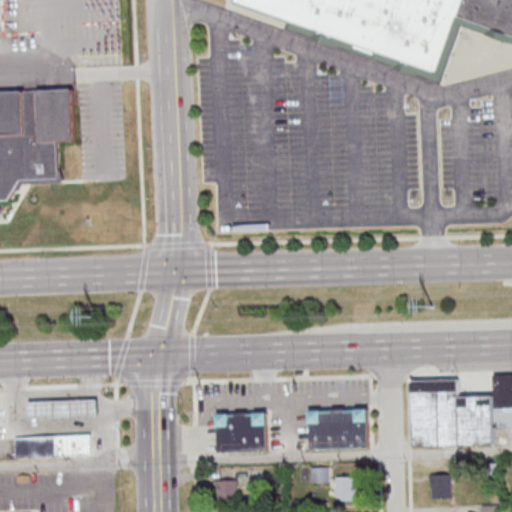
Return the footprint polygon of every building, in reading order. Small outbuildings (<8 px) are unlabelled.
[(511,0),(511,39),(464,23),(443,82),(286,27),(289,18),(239,0),(511,0)] [(0,91),(0,200),(16,200),(15,184),(61,182),(59,141),(75,141),(74,89),(0,91)] [(412,379),(413,445),(497,444),(497,427),(511,426),(511,373),(495,373),(495,395),(461,396),(461,379),(412,379)] [(96,416),(95,398),(25,400),(26,418),(96,416)] [(373,448),(373,407),(309,408),(309,449),(373,448)] [(218,452),(270,452),(270,411),(218,412),(218,452)] [(90,455),(89,433),(13,436),(13,458),(90,455)] [(330,467),(313,467),(313,482),(330,482),(330,467)] [(430,474),(449,473),(450,498),(430,499),(430,474)] [(334,475),(355,475),(356,499),(335,500),(334,475)] [(216,480),(236,480),(236,504),(216,505),(216,480)]
